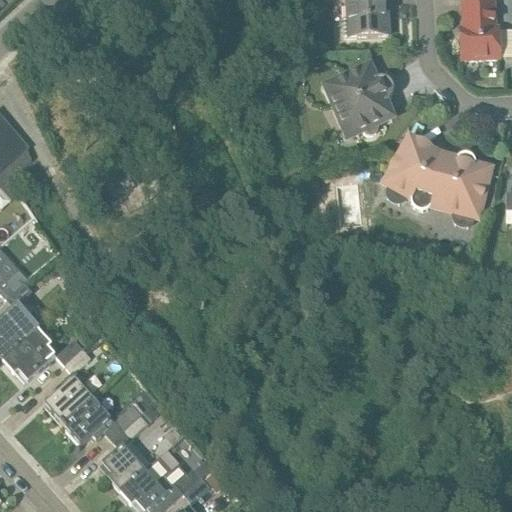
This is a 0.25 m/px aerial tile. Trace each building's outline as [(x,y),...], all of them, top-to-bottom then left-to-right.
[(384,20),(382,0),(346,0),(347,23),(344,23),(345,40),(388,38),(388,20),(384,20)] [(494,32),(493,5),(463,6),(464,33),(460,33),(461,63),(499,61),(498,31),(494,32)] [(375,83),(374,82),(369,70),(325,89),(347,140),(362,133),(365,137),(370,138),(375,136),(378,132),(377,127),(391,120),(385,107),(390,103),(393,98),(393,93),(390,87),(386,84),(380,82),(375,83)] [(0,191),(32,163),(28,155),(27,153),(28,152),(0,121),(0,191)] [(456,164),(447,162),(429,155),(409,144),(386,185),(411,200),(411,205),(413,210),(417,213),(422,214),(428,212),(431,208),(477,219),(489,173),(475,169),(475,166),(473,162),(471,160),(468,158),(464,158),(461,159),(458,161),(456,164)] [(19,196),(9,186),(1,193),(11,203),(19,196)] [(315,203),(329,202),(329,194),(315,195),(315,203)] [(368,225),(367,208),(344,209),(344,226),(368,225)] [(0,291),(0,298),(5,305),(22,289),(26,286),(21,280),(17,276),(10,283),(0,291)] [(17,311),(31,298),(22,289),(5,305),(13,314),(17,311)] [(73,322),(79,317),(70,308),(64,313),(73,322)] [(33,338),(16,319),(12,315),(0,325),(0,359),(4,364),(32,339),(33,338)] [(32,339),(4,364),(14,375),(17,373),(27,383),(51,361),(45,355),(51,350),(36,335),(33,338),(32,339)] [(63,371),(82,354),(73,345),(55,361),(63,371)] [(82,354),(63,371),(71,379),(90,363),(82,354)] [(61,431),(92,404),(73,383),(43,411),(61,431)] [(111,445),(140,419),(132,410),(114,426),(110,423),(109,423),(92,404),(61,431),(79,451),(92,439),(95,443),(103,436),(111,445)] [(150,409),(144,416),(140,419),(147,427),(157,418),(150,409)] [(121,495),(144,475),(123,451),(148,428),(140,419),(111,445),(119,454),(102,469),(113,481),(110,483),(121,495)] [(187,442),(173,452),(184,467),(198,457),(187,442)] [(148,511),(173,491),(165,481),(172,475),(160,461),(144,475),(121,495),(131,507),(134,504),(140,511),(148,511)] [(183,498),(202,482),(194,473),(175,489),(183,498)] [(217,495),(226,487),(214,474),(204,482),(217,495)] [(202,482),(183,498),(190,507),(209,491),(202,482)]
